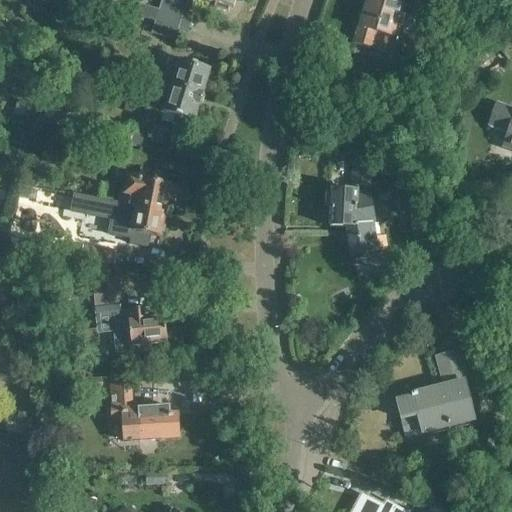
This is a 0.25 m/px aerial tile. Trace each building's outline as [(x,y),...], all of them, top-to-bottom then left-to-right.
[(136,16),(155,22),(178,29),(185,7),(194,9),(196,0),(202,0),(215,3),(213,9),(228,13),(229,7),(233,8),(235,0),(177,0),(176,5),(162,0),(159,11),(139,5),(136,16)] [(365,0),(353,43),(389,53),(396,28),(394,28),(396,21),(412,26),(417,10),(400,6),(402,0),(365,0)] [(174,41),(178,29),(155,22),(151,34),(174,41)] [(161,82),(202,95),(210,70),(197,66),(193,64),(193,65),(169,57),(161,82)] [(200,107),(203,97),(204,95),(202,95),(161,82),(156,97),(154,106),(165,109),(163,113),(166,114),(163,122),(188,130),(191,122),(194,123),(199,106),(200,107)] [(39,108),(28,104),(21,121),(32,126),(39,108)] [(511,110),(497,105),(489,128),(490,128),(491,126),(510,133),(505,148),(511,150),(511,110)] [(120,131),(117,143),(140,149),(143,136),(120,131)] [(387,143),(365,138),(362,150),(385,154),(387,143)] [(147,154),(124,150),(121,163),(144,167),(147,154)] [(372,153),(354,152),(352,185),(370,186),(372,153)] [(140,176),(132,175),(127,174),(126,179),(123,178),(116,204),(165,213),(167,201),(174,202),(176,188),(157,184),(159,174),(141,171),(140,176)] [(408,188),(420,186),(419,176),(407,178),(408,188)] [(94,199),(103,201),(106,187),(96,185),(94,199)] [(410,190),(397,192),(400,214),(413,212),(415,221),(426,220),(422,188),(410,189),(410,190)] [(346,229),(354,229),(356,229),(356,199),(357,199),(357,193),(332,192),(331,195),(327,195),(326,210),(331,210),(330,228),(346,229)] [(387,194),(377,196),(379,204),(389,202),(387,194)] [(356,229),(354,229),(346,229),(350,256),(351,256),(352,261),(370,258),(369,253),(378,252),(373,225),(375,225),(370,197),(357,199),(356,199),(356,229)] [(101,214),(103,201),(94,199),(91,212),(101,214)] [(150,236),(160,238),(161,235),(165,234),(166,226),(163,223),(165,213),(116,204),(112,203),(107,235),(131,240),(130,245),(148,248),(150,236)] [(115,252),(83,247),(81,261),(113,265),(115,252)] [(95,311),(121,309),(118,282),(93,284),(95,311)] [(84,285),(62,287),(63,301),(86,299),(84,285)] [(149,310),(120,313),(122,333),(130,332),(131,347),(167,343),(165,319),(151,321),(149,310)] [(10,346),(0,346),(0,362),(19,363),(10,346)] [(444,388),(439,389),(448,428),(473,422),(464,384),(465,384),(457,353),(437,358),(444,388)] [(59,399),(77,399),(77,380),(59,380),(59,399)] [(122,414),(123,414),(124,442),(140,441),(140,440),(154,439),(154,440),(174,439),(173,433),(177,432),(177,422),(173,422),(172,416),(169,416),(168,408),(150,409),(150,404),(132,405),(131,383),(111,384),(112,407),(111,407),(112,413),(122,413),(122,414)] [(439,389),(411,396),(397,400),(406,439),(448,428),(439,389)] [(145,475),(141,475),(141,486),(146,486),(168,486),(167,474),(145,474),(145,475)] [(396,491),(423,500),(427,487),(399,479),(396,491)] [(386,509),(362,496),(353,511),(401,511),(394,508),(395,507),(389,504),(386,509)]
